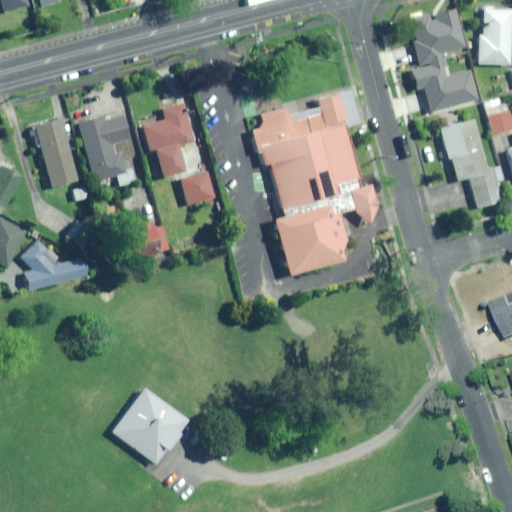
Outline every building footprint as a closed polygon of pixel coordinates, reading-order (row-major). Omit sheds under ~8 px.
[(0,0),(0,13),(24,7),(21,0),(0,0)] [(477,23),(481,23),(481,33),(477,32),(477,36),(475,36),(474,65),(504,66),(507,10),(494,10),(494,7),(481,6),(481,10),(478,10),(477,23)] [(435,12),(430,13),(432,18),(428,19),(426,12),(406,18),(413,40),(409,41),(413,53),(416,65),(427,62),(439,58),(438,53),(463,46),(452,7),(435,12)] [(428,64),(408,69),(413,89),(421,87),(424,100),(427,112),(476,99),(468,69),(443,75),(439,58),(427,62),(428,64)] [(361,128),(351,88),(245,113),(257,164),(263,163),(276,215),(270,216),(284,276),(346,261),(335,214),(350,211),(370,225),(375,204),(370,181),(361,183),(348,131),(361,128)] [(494,135),(510,131),(504,106),(501,97),(479,103),(488,136),(494,135)] [(191,142),(179,103),(156,110),(159,120),(138,127),(155,179),(182,170),(174,147),(191,142)] [(124,141),(116,110),(100,115),(74,121),(90,183),(112,177),(114,186),(130,182),(127,170),(122,171),(117,154),(110,155),(108,145),(124,141)] [(461,123),(459,117),(439,123),(441,129),(435,130),(443,159),(445,159),(452,182),(463,179),(466,189),(472,209),(498,201),(492,183),(499,181),(495,166),(483,169),(469,121),(461,123)] [(72,182),(57,120),(26,128),(31,146),(35,146),(46,188),(72,182)] [(511,149),(501,152),(508,180),(511,179),(511,149)] [(0,209),(0,210),(17,178),(0,168),(0,209)] [(208,199),(202,172),(174,179),(181,206),(193,203),(195,211),(210,207),(208,199)] [(84,198),(81,188),(68,191),(71,202),(84,198)] [(88,229),(74,220),(62,239),(75,248),(88,229)] [(22,233),(0,221),(0,266),(3,269),(22,233)] [(145,228),(143,222),(115,231),(124,262),(163,250),(155,225),(145,228)] [(15,259),(28,271),(19,273),(24,292),(83,275),(78,257),(48,265),(41,258),(46,253),(33,241),(15,259)] [(511,335),(511,292),(509,293),(489,302),(499,327),(504,339),(511,335)] [(183,420),(139,389),(107,432),(150,465),(183,420)]
